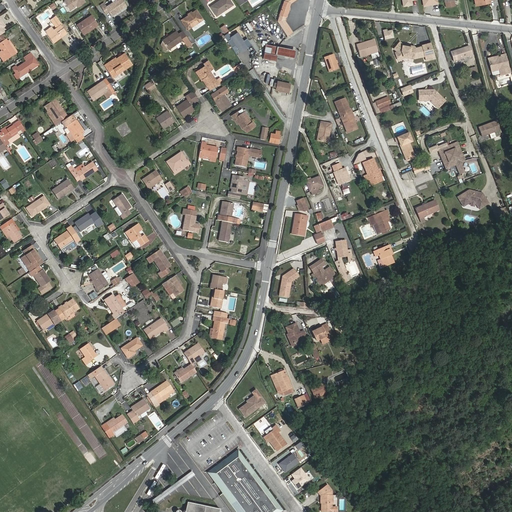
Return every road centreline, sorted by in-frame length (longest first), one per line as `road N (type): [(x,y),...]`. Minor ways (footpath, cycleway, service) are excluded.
road 1 (secondary): [(318,6),(266,264)]
road 2 (residential): [(340,11),(408,189)]
road 3 (secondary): [(216,398),(88,503)]
road 4 (residential): [(122,177),(37,235),(68,284)]
road 5 (residential): [(216,398),(301,511)]
road 6 (residential): [(196,280),(190,332),(131,373)]
road 7 (residential): [(164,0),(62,69)]
road 8 (residential): [(122,177),(60,71)]
